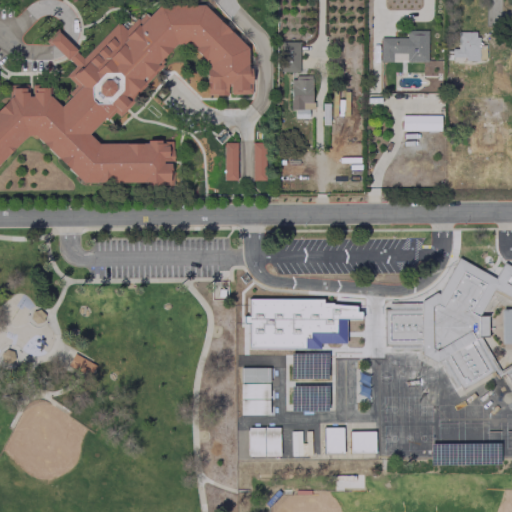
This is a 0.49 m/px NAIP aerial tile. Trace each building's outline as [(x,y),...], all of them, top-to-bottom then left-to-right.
[(83,140),(111,110),(115,114),(181,42),(204,63),(204,93),(247,94),(248,48),(196,1),(116,21),(83,57),(54,31),(46,41),(68,61),(67,112),(38,85),(30,85),(24,84),(16,84),(0,102),(0,160),(27,132),(81,181),(170,183),(170,142),(83,140)] [(378,37),(379,62),(426,61),(426,30),(405,30),(405,37),(378,37)] [(475,30),(455,31),(456,48),(450,48),(451,57),(463,56),(463,60),(484,59),(483,42),(476,43),(475,30)] [(279,71),(297,71),(298,41),(279,41),(279,71)] [(289,108),(310,109),(311,76),(290,76),(289,108)] [(439,114),(400,115),(400,130),(439,129),(439,114)] [(469,154),(500,154),(499,121),(468,121),(469,154)] [(235,142),(222,142),(222,179),(235,180),(235,142)] [(263,180),(264,142),(250,142),(249,179),(263,180)] [(360,315),(331,314),(332,308),(323,308),(322,321),(318,321),(318,337),(332,337),(332,326),(360,327),(360,315)] [(29,318),(31,311),(38,309),(44,314),(42,321),(35,323),(29,318)] [(267,335),(239,335),(239,366),(239,382),(238,414),(266,414),(267,335)] [(0,352),(3,349),(10,350),(12,356),(8,361),(0,360),(0,352)] [(73,350),(96,361),(91,371),(68,360),(73,350)]
